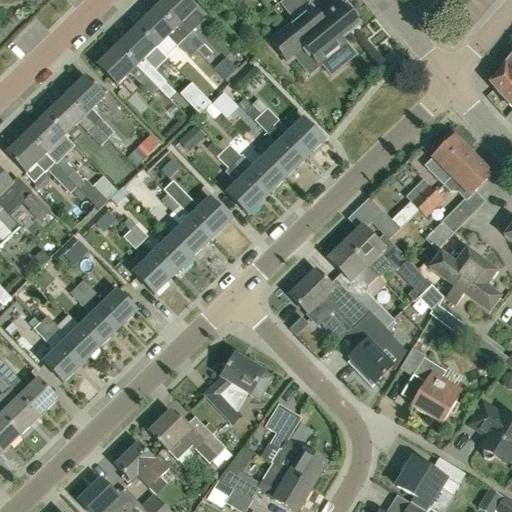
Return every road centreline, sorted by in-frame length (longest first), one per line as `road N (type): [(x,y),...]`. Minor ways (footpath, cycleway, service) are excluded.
road 1 (residential): [(14,511),(240,292)]
road 2 (residential): [(240,292),(450,81)]
road 3 (residential): [(332,511),(361,463),(349,418),(240,292)]
road 4 (residential): [(0,95),(98,0)]
